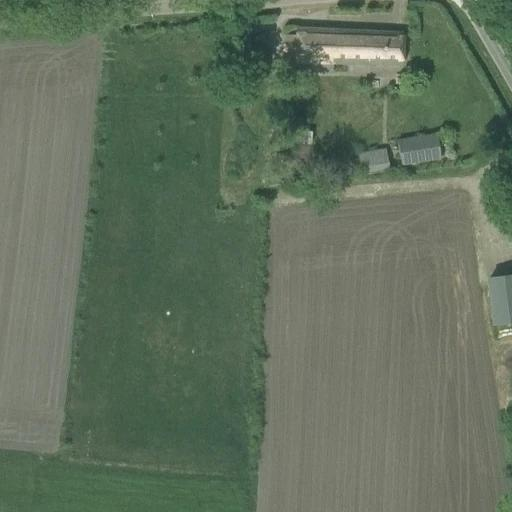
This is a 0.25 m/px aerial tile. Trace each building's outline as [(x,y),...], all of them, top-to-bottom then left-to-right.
[(332,72),(332,64),(401,64),(401,33),(296,28),(296,36),(282,35),(281,50),(295,51),(294,63),(300,63),(299,71),(332,72)] [(267,46),(238,47),(238,76),(268,75),(267,46)] [(398,140),(401,164),(440,158),(436,134),(398,140)] [(385,148),(357,153),(360,172),(389,167),(385,148)] [(511,274),(490,278),(496,324),(511,322),(511,274)]
